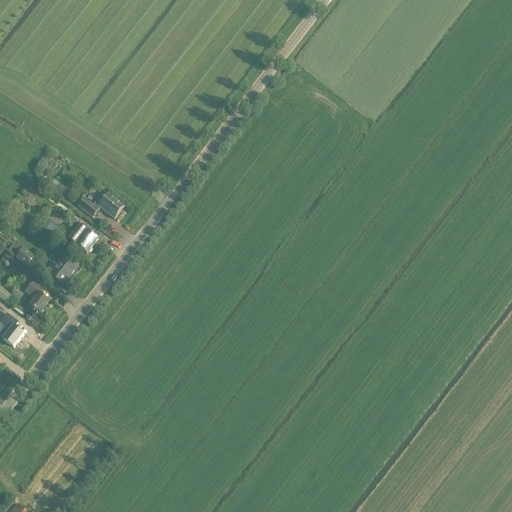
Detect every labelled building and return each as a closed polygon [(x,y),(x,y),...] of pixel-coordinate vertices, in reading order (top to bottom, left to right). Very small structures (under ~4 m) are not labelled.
[(48,189),(62,199),(68,191),(54,181),(48,189)] [(78,207),(92,219),(100,209),(114,220),(124,208),(108,196),(103,202),(99,199),(93,206),(84,200),(78,207)] [(63,247),(70,238),(48,220),(41,230),(63,247)] [(80,226),(69,241),(87,255),(98,240),(80,226)] [(7,253),(16,259),(27,268),(34,259),(22,250),(22,251),(14,244),(7,253)] [(29,273),(6,255),(2,261),(24,278),(29,273)] [(72,261),(69,265),(63,260),(58,267),(54,264),(48,272),(52,274),(50,276),(63,286),(79,266),(72,261)] [(33,282),(26,292),(25,292),(35,300),(29,307),(40,316),(50,303),(40,295),(43,290),(33,282)] [(0,286),(0,298),(7,303),(13,295),(0,286)] [(14,349),(24,336),(14,328),(18,324),(8,315),(0,324),(0,326),(9,333),(3,341),(14,349)]
